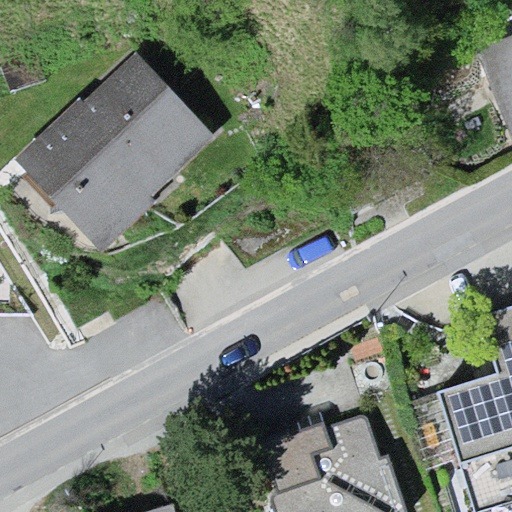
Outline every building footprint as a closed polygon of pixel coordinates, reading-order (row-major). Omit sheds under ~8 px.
[(511,33),(481,46),(511,126),(511,33)] [(237,138),(151,47),(31,159),(117,251),(237,138)] [(511,511),(511,362),(439,388),(482,511),(511,511)] [(421,511),(385,402),(268,440),(291,511),(421,511)] [(195,511),(187,488),(120,511),(195,511)]
